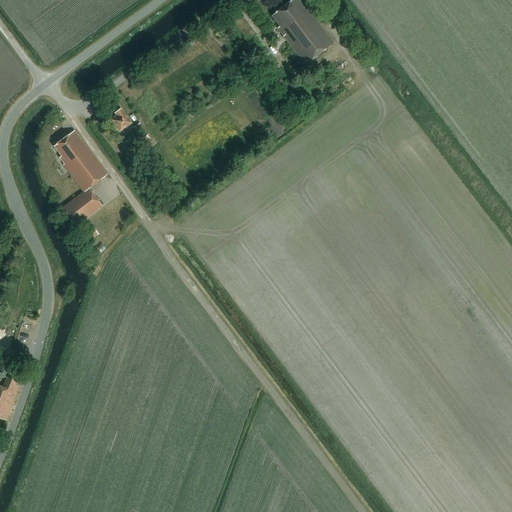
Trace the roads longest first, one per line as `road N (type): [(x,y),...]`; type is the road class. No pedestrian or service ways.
road 1 (track): [(67,106),(361,511)]
road 2 (unclassified): [(0,450),(46,319),(47,275),(2,164),(3,133),(23,100),(45,85)]
road 3 (unclassified): [(230,0),(82,107),(61,104),(45,85)]
road 4 (unclassified): [(45,85),(161,0)]
